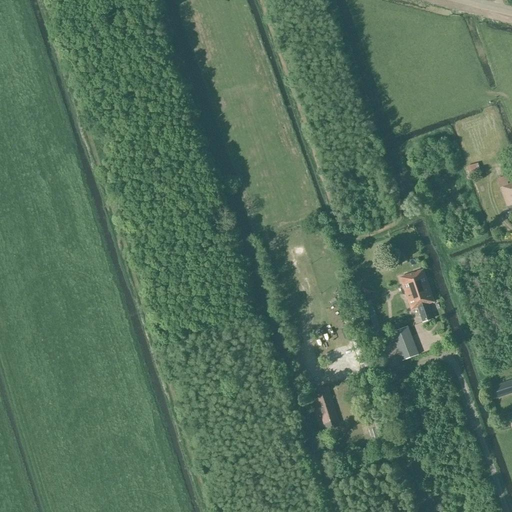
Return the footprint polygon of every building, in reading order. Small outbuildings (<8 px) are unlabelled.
[(470,173),(482,170),(480,163),(469,166),(470,173)] [(511,182),(508,184),(505,176),(497,179),(509,213),(511,211),(511,182)] [(400,278),(411,309),(418,307),(423,322),(432,319),(427,304),(428,304),(428,302),(433,300),(423,270),(400,278)] [(377,320),(371,322),(378,341),(384,339),(377,320)] [(392,333),(403,361),(419,355),(408,327),(392,333)] [(373,363),(363,332),(351,336),(361,367),(373,363)] [(289,349),(302,386),(310,384),(297,346),(289,349)] [(511,381),(492,388),(496,400),(509,395),(508,393),(511,392),(511,381)] [(376,387),(352,385),(352,392),(357,392),(357,397),(375,399),(376,387)] [(339,424),(331,398),(327,387),(312,391),(318,410),(319,409),(325,428),(326,428),(326,431),(334,428),(333,426),(339,424)]
